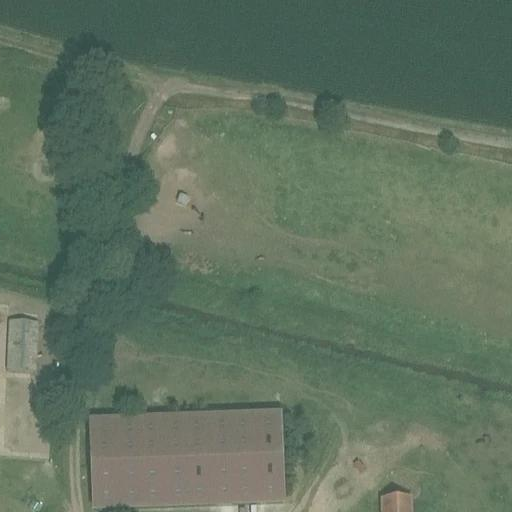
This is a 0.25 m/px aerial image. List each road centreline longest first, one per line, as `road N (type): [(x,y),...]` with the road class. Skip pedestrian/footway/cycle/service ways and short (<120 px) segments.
road 1 (track): [(511,134),(134,71),(0,30)]
road 2 (unknown): [(114,511),(116,379),(153,198)]
